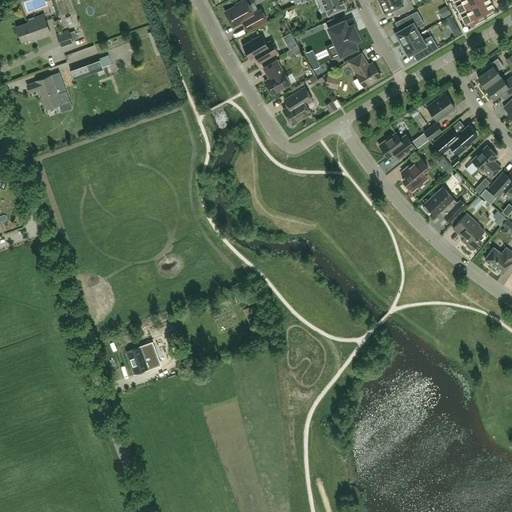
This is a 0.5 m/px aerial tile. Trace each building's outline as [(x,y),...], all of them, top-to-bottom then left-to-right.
[(236,5),(225,12),(233,26),(242,20),(248,30),(267,20),(261,9),(253,14),(245,0),(243,0),(236,4),(236,5)] [(321,0),(328,14),(345,7),(342,0),(301,0),(302,2),(305,0),(321,0)] [(380,0),(381,4),(380,5),(383,13),(393,9),(396,16),(413,8),(409,0),(380,0)] [(461,0),(463,3),(457,7),(460,12),(466,9),(465,7),(479,0),(461,0)] [(479,0),(465,7),(466,9),(469,15),(462,18),(465,24),(472,20),(472,19),(493,8),(489,0),(479,0)] [(438,10),(443,18),(451,14),(446,5),(438,10)] [(417,11),(401,19),(406,26),(394,33),(398,41),(400,40),(402,43),(419,33),(416,27),(424,23),(417,11)] [(50,34),(43,15),(28,20),(29,23),(17,27),(22,41),(41,35),(41,37),(50,34)] [(354,41),(360,39),(353,24),(347,27),(345,20),(328,28),(341,55),(357,48),(354,41)] [(457,27),(452,30),(455,36),(460,33),(457,27)] [(68,30),(56,34),(60,46),(72,42),(72,41),(78,39),(75,31),(69,32),(68,30)] [(148,33),(156,56),(164,53),(156,30),(148,33)] [(419,33),(402,43),(404,47),(402,48),(407,56),(419,49),(423,57),(439,48),(432,36),(424,41),(419,33)] [(260,35),(243,45),(250,58),(255,55),(259,63),(267,58),(277,52),(271,40),(266,43),(260,35)] [(291,37),(283,41),(288,50),(296,46),(291,37)] [(127,43),(102,50),(108,70),(133,62),(127,43)] [(297,46),(287,52),(291,58),(301,52),(297,46)] [(367,63),(361,54),(349,61),(357,73),(356,74),(364,87),(381,76),(373,63),(368,66),(366,63),(367,63)] [(99,58),(70,68),(74,80),(103,69),(99,58)] [(486,88),(501,76),(497,71),(503,66),(497,58),(491,63),(491,62),(482,69),(484,72),(478,77),(486,88)] [(271,77),(264,81),(272,94),(291,83),(283,70),(283,71),(276,60),(263,67),(267,74),(269,74),(271,77)] [(319,63),(316,74),(322,76),(325,65),(319,63)] [(51,75),(26,84),(29,93),(39,90),(46,109),(61,104),(61,103),(69,100),(59,73),(51,76),(51,75)] [(325,87),(337,89),(340,78),(327,75),(325,87)] [(313,85),(319,81),(316,76),(309,80),(313,85)] [(501,76),(486,88),(493,98),(500,93),(502,93),(505,97),(504,98),(504,99),(511,92),(511,77),(511,76),(505,81),(501,76)] [(288,107),(283,110),(292,124),(311,112),(305,104),(312,99),(305,87),(284,100),(288,107)] [(445,93),(426,106),(437,120),(455,107),(445,93)] [(330,107),(340,103),(337,95),(327,100),(330,107)] [(511,118),(511,98),(503,107),(508,112),(507,113),(511,118)] [(415,107),(409,111),(420,127),(426,123),(419,113),(415,107)] [(436,123),(424,131),(430,139),(442,131),(436,123)] [(451,128),(434,142),(443,152),(451,146),(458,154),(471,143),(470,141),(477,135),(469,125),(461,131),(460,130),(459,130),(460,131),(456,135),(451,128)] [(396,132),(379,145),(388,158),(395,153),(399,159),(415,147),(407,136),(401,140),(396,132)] [(497,156),(488,146),(472,161),(482,171),(484,169),(491,177),(501,168),(495,162),(494,163),(492,161),(497,156)] [(412,171),(402,179),(405,182),(403,183),(409,190),(411,189),(413,191),(418,186),(419,188),(423,184),(421,180),(426,176),(423,172),(428,167),(419,156),(408,166),(412,171)] [(454,167),(460,162),(456,157),(450,163),(454,167)] [(503,172),(489,188),(499,196),(504,190),(511,196),(511,194),(511,171),(508,176),(503,172)] [(443,187),(424,204),(426,205),(423,207),(427,212),(430,210),(435,215),(441,210),(445,215),(444,216),(450,222),(466,205),(460,199),(457,202),(453,199),(454,198),(443,187)] [(476,210),(484,202),(478,196),(470,205),(476,210)] [(506,218),(497,210),(493,216),(496,219),(494,221),(500,226),(506,218)] [(466,213),(453,228),(460,235),(461,233),(465,236),(462,240),(467,244),(466,245),(471,250),(472,249),(473,250),(481,240),(478,237),(484,230),(478,225),(479,224),(466,213)] [(494,247),(485,259),(503,273),(511,261),(511,260),(511,259),(511,251),(506,247),(502,253),(494,247)] [(244,309),(249,324),(259,321),(254,306),(244,309)] [(145,345),(153,343),(155,355),(166,353),(160,326),(142,330),(145,345)] [(145,361),(153,358),(151,351),(143,353),(140,347),(126,352),(134,373),(148,368),(145,361)] [(165,366),(168,375),(180,370),(176,361),(165,366)]
